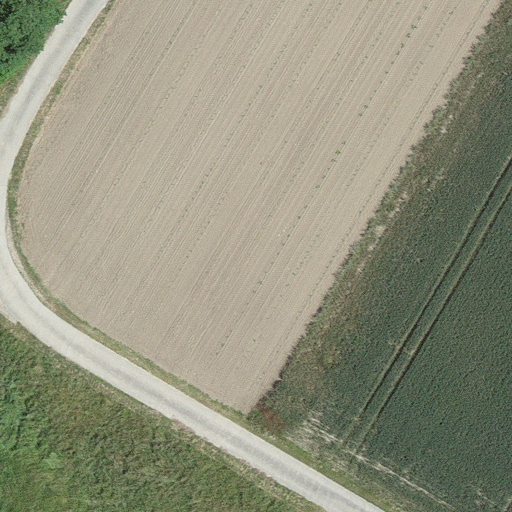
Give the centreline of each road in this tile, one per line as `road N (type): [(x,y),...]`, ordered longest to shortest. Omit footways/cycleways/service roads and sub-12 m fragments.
road 1 (track): [(0,265),(24,305),(67,342),(358,511)]
road 2 (track): [(92,0),(23,105),(0,163)]
